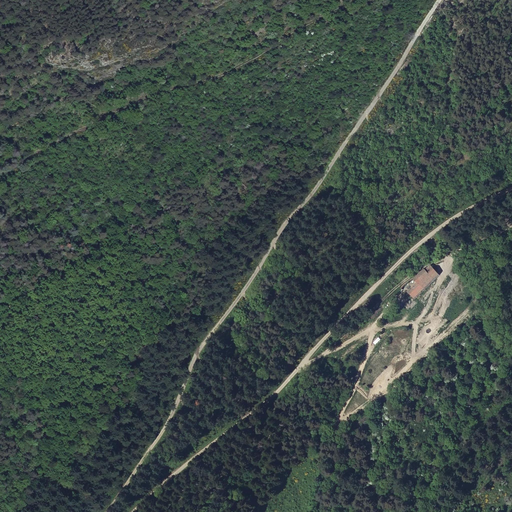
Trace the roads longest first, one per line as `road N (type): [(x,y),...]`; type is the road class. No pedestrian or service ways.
road 1 (track): [(108,511),(171,427),(210,336),(315,201),(438,0)]
road 2 (unclassified): [(136,511),(263,407),(422,241),(511,189)]
